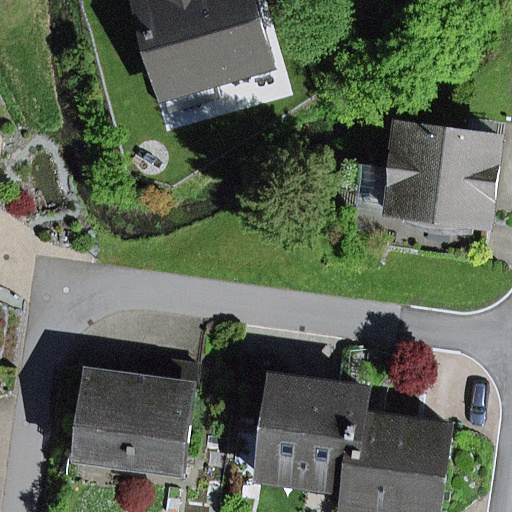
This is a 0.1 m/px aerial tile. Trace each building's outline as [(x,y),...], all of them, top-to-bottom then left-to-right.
[(218,81),(274,65),(255,0),(140,0),(168,95),(218,81)] [(173,114),(224,100),(218,81),(168,95),(173,114)] [(469,136),(494,139),(496,123),(471,120),(469,136)] [(477,225),(492,227),(504,140),(494,139),(469,136),(405,127),(399,170),(393,214),(388,248),(473,260),(477,225)] [(364,166),(358,209),(393,214),(399,170),(364,166)] [(473,260),(488,262),(492,227),(477,225),(473,260)] [(137,468),(186,474),(201,366),(161,361),(159,380),(92,371),(81,450),(139,458),(137,468)] [(356,478),(365,417),(367,417),(370,393),(279,380),(272,428),(241,424),(234,475),(268,480),(270,466),(355,478),(356,478)] [(351,502),(423,511),(441,511),(453,429),(367,417),(365,417),(356,478),(355,478),(353,492),(351,502)] [(186,474),(137,468),(139,458),(81,450),(79,464),(185,479),(186,474)] [(268,480),(353,492),(355,478),(270,466),(268,480)] [(423,511),(351,502),(349,511),(423,511)]
